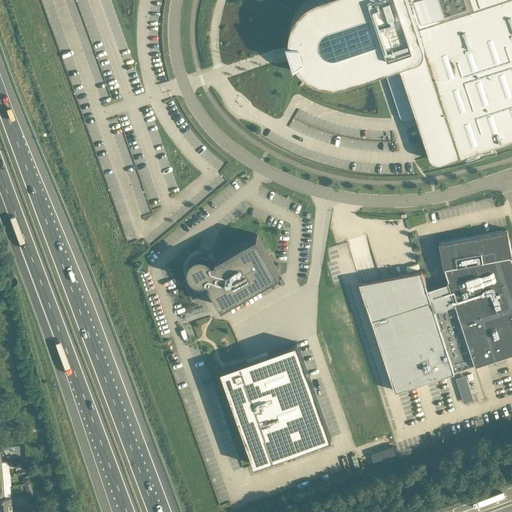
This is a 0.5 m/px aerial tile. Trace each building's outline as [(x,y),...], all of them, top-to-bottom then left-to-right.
[(294,61),(297,60),(299,62),(305,68),(312,73),(319,77),(328,79),(336,79),(345,78),(375,68),(383,65),(390,63),(394,63),(398,65),(401,67),(402,71),(418,117),(420,125),(422,129),(429,153),(431,156),(434,159),(438,160),(442,160),(511,137),(511,0),(307,0),(303,4),(297,10),(293,18),(291,26),(290,35),(290,39),(287,39),(290,47),(294,61)] [(130,149),(121,152),(127,170),(136,167),(130,149)] [(157,192),(147,196),(145,189),(135,193),(142,212),(162,205),(157,192)] [(471,360),(474,360),(476,364),(511,351),(511,256),(511,255),(511,254),(511,252),(508,228),(472,235),(461,237),(442,241),(439,241),(439,242),(444,267),(445,267),(449,279),(448,279),(449,281),(428,287),(422,269),(403,273),(403,275),(394,278),(394,277),(389,279),(384,281),(383,280),(379,282),(375,284),(375,283),(371,284),(371,285),(367,286),(362,287),(366,301),(367,301),(395,390),(454,371),(454,370),(473,364),(471,360)] [(257,233),(216,257),(215,255),(213,253),(211,252),(209,250),(207,249),(204,249),(202,249),(200,249),(197,249),(195,250),(193,251),(191,252),(189,254),(187,255),(186,257),(185,259),(184,262),(183,265),(183,267),(184,270),(184,273),(185,275),(187,278),(189,280),(191,281),(193,283),(196,284),(198,284),(201,285),(204,284),(207,284),(209,283),(222,305),(280,272),(257,233)] [(222,367),(255,462),(330,436),(298,341),(222,367)] [(467,373),(457,376),(464,401),(474,398),(467,373)] [(373,460),(396,451),(393,443),(370,452),(373,460)] [(4,497),(0,497),(0,509),(14,509),(13,497),(4,497)]
